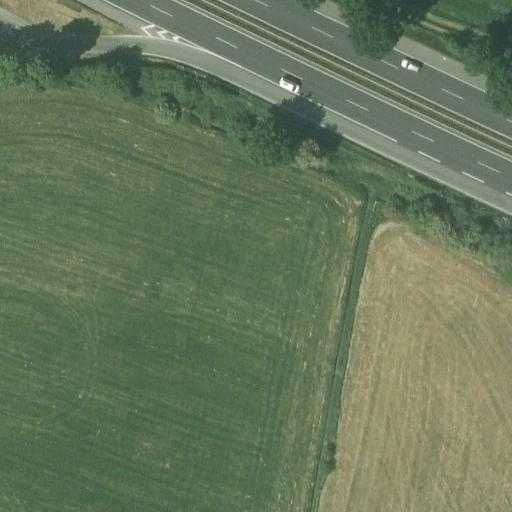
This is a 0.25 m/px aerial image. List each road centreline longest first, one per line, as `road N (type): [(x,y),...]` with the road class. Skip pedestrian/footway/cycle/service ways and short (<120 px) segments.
road 1 (motorway): [(36,37),(186,47),(491,167)]
road 2 (motorway): [(153,0),(491,167)]
road 3 (motorway): [(511,114),(269,0)]
